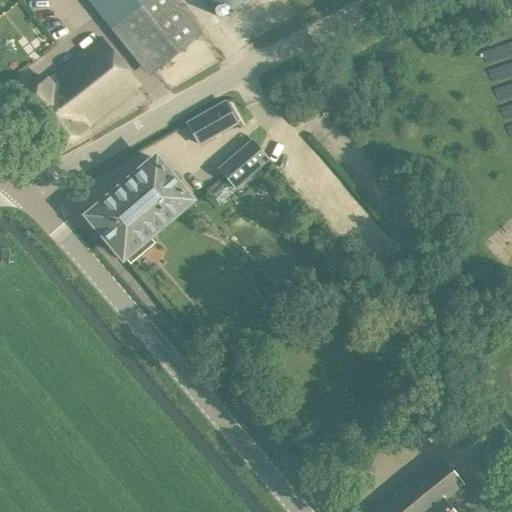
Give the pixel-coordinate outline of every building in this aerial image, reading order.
[(201,34),(173,0),(98,0),(155,71),(201,34)] [(225,0),(233,9),(243,0),(225,0)] [(86,128),(85,126),(139,84),(102,37),(49,79),(47,77),(17,101),(57,152),(86,128)] [(224,101),(185,123),(199,148),(238,125),(224,101)] [(251,140),(216,169),(235,191),(269,161),(251,140)] [(123,254),(147,234),(191,198),(156,157),(89,213),(123,254)] [(399,363),(377,380),(392,400),(414,382),(399,363)] [(454,403),(420,431),(433,447),(452,432),(467,450),(483,437),(454,403)] [(461,484),(445,465),(441,460),(379,511),(452,511),(442,499),(461,484)]
